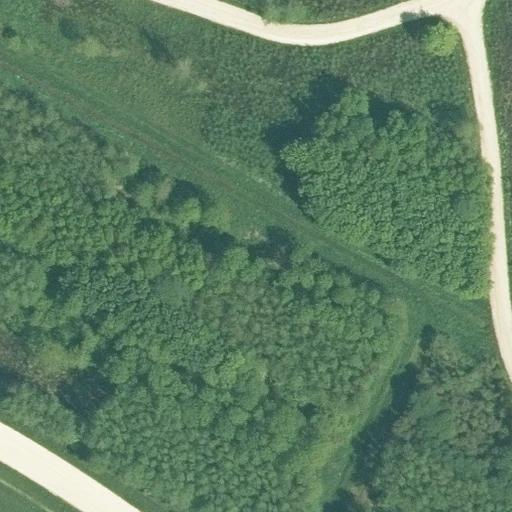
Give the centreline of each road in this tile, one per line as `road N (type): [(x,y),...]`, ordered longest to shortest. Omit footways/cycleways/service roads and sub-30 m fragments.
road 1 (track): [(462,0),(481,81),(511,342)]
road 2 (track): [(184,0),(287,34),(332,34),(449,0)]
road 3 (track): [(109,511),(0,440)]
